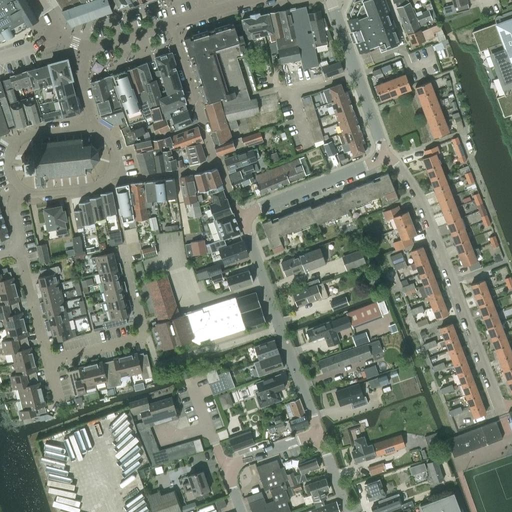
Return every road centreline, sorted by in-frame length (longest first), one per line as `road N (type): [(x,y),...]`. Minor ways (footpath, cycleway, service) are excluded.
road 1 (residential): [(511,405),(497,410),(413,187),(396,160),(380,155)]
road 2 (residential): [(318,432),(245,218)]
road 3 (residential): [(47,361),(144,337),(128,255)]
road 4 (residential): [(245,218),(380,155)]
road 5 (residential): [(216,162),(170,24)]
road 6 (residential): [(357,73),(289,92),(307,149)]
road 7 (residential): [(16,190),(9,160),(15,144),(33,132),(90,127)]
